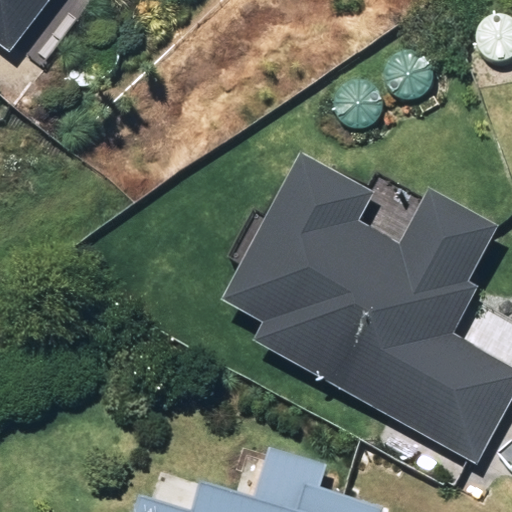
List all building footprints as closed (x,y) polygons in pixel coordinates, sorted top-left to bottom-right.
[(0,0),(0,54),(14,65),(64,0),(0,0)] [(511,26),(501,27),(489,33),(484,40),(483,48),(485,59),(493,67),(504,68),(511,67),(511,26)] [(429,63),(413,57),(406,56),(387,67),(386,83),(394,100),(411,109),(431,102),(439,76),(429,63)] [(511,72),(486,84),(501,134),(511,130),(511,72)] [(368,89),(358,90),(345,96),(340,104),(340,119),(346,128),(356,133),(364,136),(378,131),(384,120),(386,109),(385,100),(376,92),(368,89)] [(477,298),(507,243),(441,208),(412,262),(368,239),(384,210),(308,169),(228,315),(273,339),(264,357),(485,476),(511,426),(511,372),(465,347),(488,305),(477,298)] [(363,511),(329,501),(336,478),(277,460),(260,511),(246,511),(211,501),(208,511),(363,511)]
